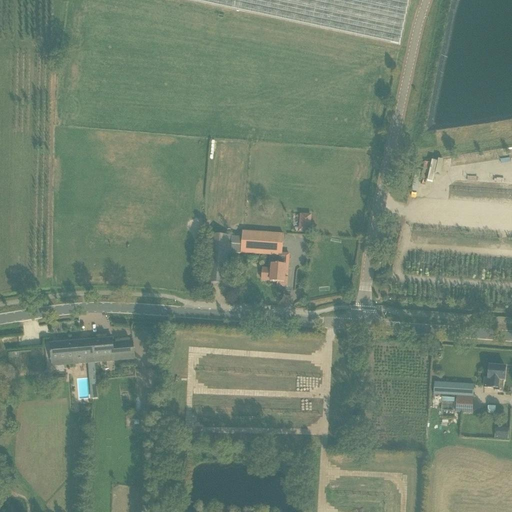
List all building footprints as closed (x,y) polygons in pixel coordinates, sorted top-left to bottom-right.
[(178,0),(398,47),(408,0),(178,0)] [(299,223),(311,224),(311,215),(303,214),(300,214),(299,223)] [(231,252),(269,255),(269,266),(271,266),(271,270),(262,269),(262,281),(270,281),(270,282),(278,283),(277,286),(287,286),(287,279),(284,278),(285,275),(288,275),(289,255),(282,254),(283,235),(242,231),(241,238),(232,237),(232,236),(209,235),(205,283),(228,285),(231,252)] [(133,342),(113,343),(112,339),(92,341),(94,363),(134,360),(133,342)] [(79,365),(88,364),(94,363),(92,341),(50,344),(51,362),(79,360),(79,365)] [(504,382),(505,368),(488,367),(487,380),(484,380),(483,389),(494,390),(494,392),(503,393),(504,382)] [(434,395),(474,397),(474,385),(434,383),(434,395)] [(153,421),(154,396),(148,396),(147,414),(145,414),(144,420),(153,421)] [(473,406),(456,405),(455,413),(472,414),(473,406)] [(495,439),(509,439),(509,427),(496,427),(495,439)]
